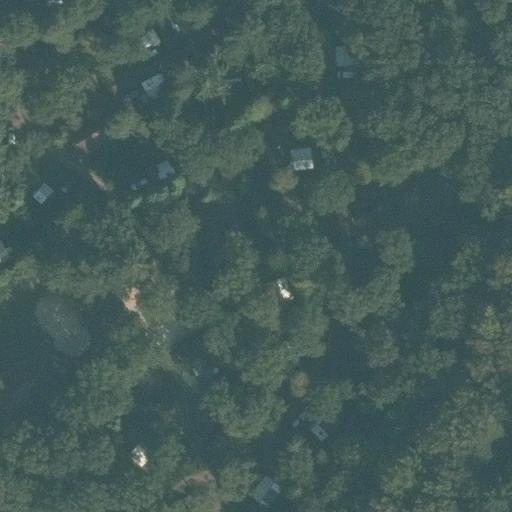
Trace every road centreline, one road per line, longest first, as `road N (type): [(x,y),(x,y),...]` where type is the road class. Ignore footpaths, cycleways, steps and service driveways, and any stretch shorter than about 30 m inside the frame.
road 1 (track): [(219,511),(207,469),(294,399),(327,341),(341,279),(328,96),(298,0)]
road 2 (track): [(0,315),(298,0)]
road 3 (track): [(101,213),(207,469),(143,511)]
road 4 (track): [(0,164),(35,126),(159,63),(215,24),(231,0)]
road 5 (track): [(511,301),(501,354),(426,511)]
road 6 (track): [(415,0),(511,152)]
road 7 (track): [(116,195),(0,104)]
